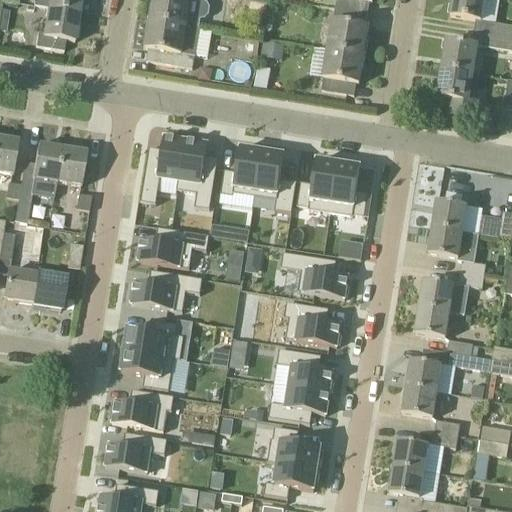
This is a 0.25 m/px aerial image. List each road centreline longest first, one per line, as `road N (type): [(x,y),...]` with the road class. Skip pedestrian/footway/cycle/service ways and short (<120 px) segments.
road 1 (residential): [(345,511),(404,143)]
road 2 (residential): [(86,358),(130,99)]
road 3 (residential): [(386,140),(130,99)]
road 4 (residential): [(64,511),(86,358)]
road 5 (residential): [(386,140),(411,0)]
